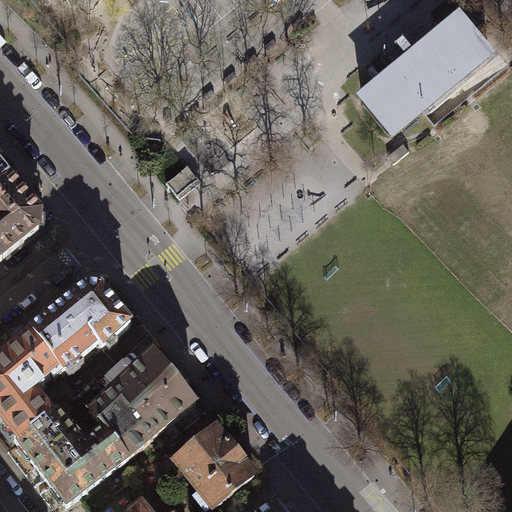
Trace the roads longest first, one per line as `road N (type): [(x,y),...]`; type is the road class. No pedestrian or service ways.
road 1 (residential): [(328,469),(116,216)]
road 2 (residential): [(116,216),(0,82)]
road 3 (residential): [(0,309),(116,216)]
